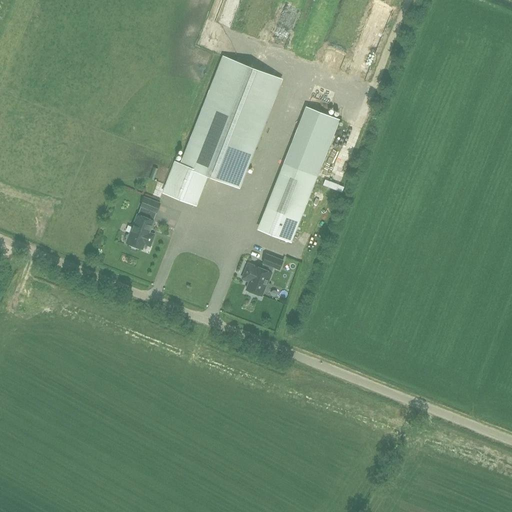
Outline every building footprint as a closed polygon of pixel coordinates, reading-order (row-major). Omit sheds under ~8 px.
[(268,0),(251,0),(241,31),(255,36),(268,0)] [(311,59),(332,0),(313,0),(295,53),(311,59)] [(372,6),(381,9),(382,3),(374,1),(372,6)] [(347,14),(351,6),(344,2),(340,11),(347,14)] [(290,25),(276,18),(266,40),(280,46),(290,25)] [(349,35),(353,21),(347,19),(343,33),(349,35)] [(176,162),(164,192),(196,205),(208,175),(238,187),(280,80),(226,59),(183,165),(176,162)] [(260,230),(290,242),(338,120),(307,108),(260,230)] [(141,206),(156,212),(160,204),(144,198),(141,206)] [(138,215),(126,243),(142,249),(144,244),(150,246),(154,235),(149,233),(153,221),(138,215)] [(123,233),(125,226),(119,224),(117,231),(123,233)] [(264,263),(261,269),(247,264),(241,279),(249,282),(246,290),(249,291),(250,293),(256,296),(258,295),(261,296),(266,283),(267,283),(274,267),(264,263)]
